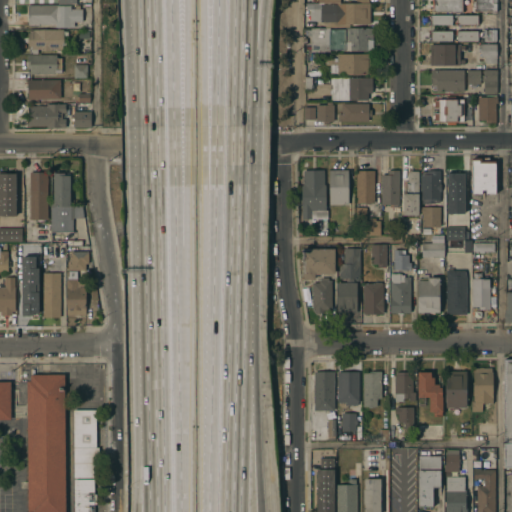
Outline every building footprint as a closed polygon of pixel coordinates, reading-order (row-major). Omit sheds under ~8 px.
[(461,0),(461,12),(451,12),(451,11),(430,11),(430,7),(432,7),(432,0),(461,0)] [(475,11),(475,5),(472,5),(472,0),(496,0),(496,10),(475,11)] [(369,24),(348,24),(348,27),(324,27),(324,21),(320,22),(320,20),(309,20),(309,8),(319,8),(319,4),(336,4),(336,3),(369,3),(369,24)] [(55,27),(55,23),(27,24),(26,5),(55,4),(56,5),(69,5),(69,8),(81,8),(81,21),(73,21),(73,26),(55,27)] [(456,14),(477,14),(477,24),(455,24),(455,21),(456,21),(456,14)] [(430,15),(451,15),(451,25),(429,24),(429,21),(430,21),(430,15)] [(372,41),(368,41),(368,52),(345,52),(345,49),(329,49),(329,52),(310,51),(310,35),(305,35),(305,33),(303,33),(303,28),(305,28),(305,29),(310,29),(310,27),(329,27),(329,29),(345,29),(345,28),(372,28),(372,41)] [(496,40),(483,40),(484,28),(496,28),(496,40)] [(62,48),(50,48),(50,50),(39,50),(39,49),(36,49),(36,53),(28,53),(28,46),(27,46),(27,32),(29,32),(29,30),(31,30),(31,29),(62,29),(62,48)] [(451,40),(430,40),(430,34),(429,34),(429,31),(451,30),(451,40)] [(456,41),(456,34),(455,34),(455,30),(477,31),(477,41),(456,41)] [(496,43),(496,62),(484,62),(484,56),(480,56),(480,43),(496,43)] [(429,44),(459,44),(459,45),(463,45),(463,49),(459,49),(459,59),(464,59),(464,63),(459,64),(429,65),(429,44)] [(372,74),(336,74),(336,73),(329,73),(329,65),(336,65),(336,53),(372,53),(372,74)] [(55,57),(60,57),(60,72),(53,72),(53,73),(28,73),(29,67),(26,67),(26,54),(55,54),(55,57)] [(86,64),(86,77),(72,77),(72,64),(86,64)] [(483,80),(481,80),(481,74),(483,74),(484,70),(496,69),(496,93),(483,93),(483,80)] [(431,70),(463,70),(463,90),(436,90),(436,89),(432,89),(432,84),(431,84),(431,70)] [(480,70),(480,83),(475,83),(475,85),(471,85),(471,83),(467,83),(467,70),(480,70)] [(313,77),(313,89),(304,89),(304,77),(313,77)] [(367,78),(371,78),(371,93),(367,93),(367,99),(348,100),(348,99),(329,99),(329,78),(348,78),(348,77),(367,77),(367,78)] [(59,98),(26,98),(26,79),(59,79),(59,98)] [(89,93),(89,102),(77,102),(77,93),(89,93)] [(485,122),(485,119),(478,119),(477,96),(497,96),(497,102),(495,102),(495,122),(485,122)] [(463,98),(463,120),(455,120),(455,123),(446,123),(446,120),(438,120),(438,119),(434,119),(434,112),(438,112),(438,107),(434,107),(434,98),(463,98)] [(324,104),(324,102),(331,101),(331,104),(333,104),(333,120),(328,121),(328,123),(322,124),(322,121),(316,121),(315,105),(324,104)] [(46,105),(45,103),(67,103),(67,112),(60,112),(60,118),(64,118),(64,127),(46,127),(46,126),(27,125),(27,105),(46,105)] [(367,109),(370,109),(370,116),(367,116),(367,121),(337,121),(337,114),(341,114),(341,103),(367,103),(367,109)] [(303,119),(303,107),(314,107),(314,119),(303,119)] [(73,127),(72,111),(89,111),(89,127),(73,127)] [(471,157),(488,157),(488,160),(495,160),(495,193),(485,193),(485,189),(482,189),(482,193),(471,193),(471,157)] [(325,185),(325,209),(316,209),(316,211),(311,211),(311,209),(310,209),(310,218),(301,218),(301,185),(303,183),(303,169),(324,169),(324,182),(325,185)] [(348,204),(329,204),(329,169),(348,169),(348,204)] [(374,202),(356,202),(356,169),(374,170),(374,202)] [(399,203),(397,203),(397,206),(399,206),(399,211),(393,211),(393,206),(390,206),(390,203),(381,203),(381,174),(387,174),(387,169),(399,169),(399,203)] [(418,170),(418,214),(402,214),(402,191),(405,191),(405,182),(408,182),(408,170),(408,169),(411,169),(411,170),(418,170)] [(440,199),(439,199),(439,201),(435,201),(435,203),(422,203),(422,199),(421,199),(421,174),(421,170),(427,170),(427,169),(440,169),(440,199)] [(46,171),(46,219),(28,219),(28,171),(46,171)] [(447,171),(464,171),(464,213),(447,213),(447,171)] [(0,172),(15,172),(15,201),(0,201),(0,172)] [(63,172),(63,175),(69,175),(68,205),(52,205),(52,172),(63,172)] [(72,231),(73,231),(73,240),(50,240),(50,206),(81,205),(82,218),(72,218),(72,231)] [(366,206),(366,219),(355,219),(355,206),(366,206)] [(422,226),(422,212),(420,212),(420,206),(440,206),(440,226),(422,226)] [(363,220),(370,220),(370,217),(375,217),(375,220),(379,220),(379,234),(363,234),(363,220)] [(463,226),(463,239),(445,239),(445,226),(463,226)] [(20,228),(0,227),(0,241),(20,241),(20,228)] [(462,239),(446,240),(446,249),(462,249),(462,239)] [(422,242),(443,242),(443,256),(422,256),(422,242)] [(494,242),(494,250),(472,250),(472,242),(494,242)] [(377,266),(377,263),(371,263),(371,243),(386,243),(386,266),(377,266)] [(334,247),(334,272),(314,273),(315,278),(303,278),(301,248),(334,247)] [(360,281),(354,281),(354,278),(338,278),(338,263),(344,263),(344,247),(360,247),(360,267),(360,281)] [(404,248),(405,254),(408,254),(408,261),(410,261),(410,268),(393,269),(393,249),(404,248)] [(0,250),(6,250),(6,261),(8,261),(8,267),(6,267),(6,271),(0,271),(0,250)] [(87,251),(87,269),(66,269),(66,263),(69,263),(69,251),(87,251)] [(466,313),(446,313),(446,269),(464,269),(466,276),(466,313)] [(75,270),(75,281),(84,281),(84,314),(66,314),(65,270),(75,270)] [(59,272),(58,317),(42,317),(42,272),(59,272)] [(410,276),(410,309),(408,309),(408,313),(402,313),(402,314),(398,314),(398,313),(391,313),(391,311),(390,311),(390,272),(399,272),(399,273),(401,273),(401,274),(404,274),(404,276),(410,276)] [(472,306),(472,278),(473,278),(473,273),(481,272),(481,278),(489,277),(489,308),(482,308),(481,306),(472,306)] [(419,279),(419,278),(422,278),(422,274),(428,274),(428,276),(439,276),(439,312),(417,312),(417,279),(419,279)] [(18,280),(18,276),(26,276),(26,281),(38,281),(38,292),(35,292),(35,302),(39,302),(39,315),(22,315),(22,311),(16,311),(16,280),(18,280)] [(319,282),(319,279),(320,279),(320,277),(328,276),(328,279),(331,279),(331,310),(322,310),(322,312),(314,312),(314,307),(312,307),(312,282),(319,282)] [(0,286),(4,286),(3,277),(14,277),(14,310),(10,310),(10,314),(0,314),(0,286)] [(357,312),(337,312),(337,282),(356,281),(357,312)] [(374,282),(374,281),(381,281),(381,282),(383,282),(383,312),(363,312),(363,282),(374,282)] [(511,317),(511,316),(511,293),(504,293),(503,322),(511,322),(511,317)] [(511,359),(503,359),(503,484),(511,484),(511,467),(511,466),(511,359)] [(473,367),(491,367),(491,371),(493,371),(492,402),(482,402),(482,411),(472,411),(472,400),(473,400),(473,367)] [(371,372),(371,370),(381,370),(381,397),(376,397),(376,406),(363,406),(362,372),(371,372)] [(446,370),(466,370),(466,407),(445,406),(446,370)] [(333,371),(333,409),(314,409),(314,371),(333,371)] [(358,371),(358,401),(357,401),(357,404),(346,404),(346,401),(337,401),(337,371),(358,371)] [(395,375),(396,375),(396,371),(411,371),(411,374),(412,374),(412,391),(415,391),(415,400),(409,400),(409,397),(403,397),(403,400),(395,400),(395,375)] [(418,371),(430,371),(430,377),(433,377),(433,383),(439,383),(439,386),(442,386),(442,395),(442,411),(442,415),(433,415),(433,411),(429,411),(429,396),(425,396),(425,398),(418,398),(418,396),(418,371)] [(63,511),(31,511),(26,511),(25,380),(29,380),(29,374),(63,374),(63,511)] [(0,419),(0,381),(9,381),(9,419),(0,419)] [(413,406),(413,421),(398,421),(398,412),(395,412),(395,406),(413,406)] [(72,409),(95,409),(95,447),(97,447),(98,477),(73,477),(72,409)] [(355,412),(355,418),(357,418),(357,424),(355,424),(355,430),(341,430),(341,412),(355,412)] [(335,418),(335,435),(327,435),(327,418),(335,418)] [(388,439),(379,439),(379,428),(388,428),(388,439)] [(444,470),(444,464),(445,464),(445,453),(458,454),(458,471),(444,470)] [(418,506),(418,455),(440,455),(440,477),(441,477),(441,482),(440,482),(440,486),(432,486),(432,488),(434,489),(434,494),(432,494),(432,506),(431,506),(426,506),(418,506)] [(379,457),(379,469),(366,469),(366,457),(379,457)] [(328,469),(328,459),(311,458),(311,468),(328,469)] [(494,511),(476,511),(476,485),(483,485),(483,478),(474,478),(473,467),(480,467),(480,469),(494,468),(494,511)] [(464,476),(464,490),(466,490),(465,503),(467,503),(467,511),(445,511),(446,475),(464,476)] [(380,493),(382,493),(382,499),(380,499),(380,511),(364,511),(364,503),(363,503),(363,488),(364,488),(364,477),(380,477),(380,493)] [(348,484),(348,478),(355,478),(355,484),(356,484),(356,511),(337,511),(337,484),(348,484)] [(92,479),(92,494),(95,494),(95,504),(92,504),(92,511),(73,511),(73,479),(92,479)] [(316,493),(316,490),(327,490),(327,493),(331,493),(331,511),(315,511),(315,493),(316,493)]
